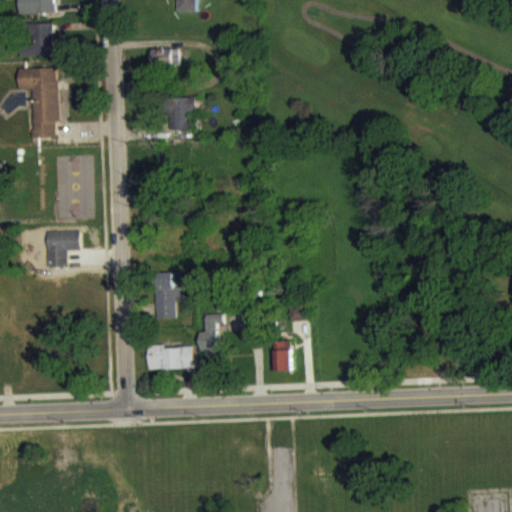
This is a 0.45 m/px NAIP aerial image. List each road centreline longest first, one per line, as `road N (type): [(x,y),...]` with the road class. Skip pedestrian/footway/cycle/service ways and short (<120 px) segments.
road 1 (tertiary): [(0,412),(511,391)]
road 2 (residential): [(108,0),(126,407)]
